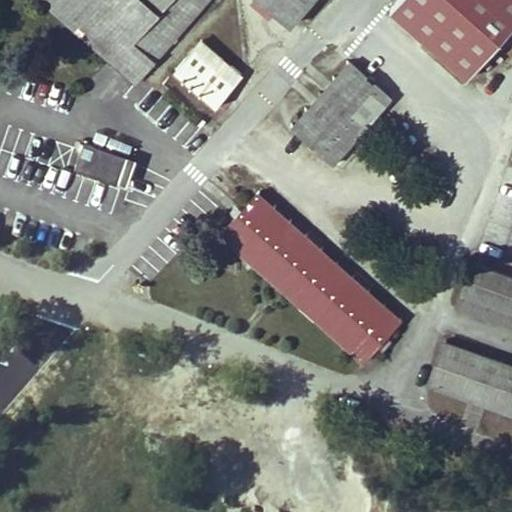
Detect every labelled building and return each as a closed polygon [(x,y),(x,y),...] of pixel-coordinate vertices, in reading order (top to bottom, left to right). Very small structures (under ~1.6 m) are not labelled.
[(121,69),(136,82),(207,0),(40,0),(99,50),(121,69)] [(264,0),(292,24),(312,0),(264,0)] [(511,0),(396,0),(390,7),(467,76),(511,24),(511,0)] [(224,56),(204,38),(175,70),(214,105),(233,83),(215,66),(224,56)] [(98,95),(121,69),(99,50),(76,76),(98,95)] [(242,73),(224,56),(215,66),(233,83),(242,73)] [(349,60),(292,123),(311,140),(337,163),(394,100),(349,60)] [(127,186),(137,159),(84,140),(74,168),(127,186)] [(511,165),(508,164),(463,291),(511,308),(511,165)] [(259,189),(219,233),(363,360),(402,317),(259,189)] [(511,325),(511,308),(463,291),(457,306),(511,325)] [(511,361),(448,339),(431,384),(511,412),(511,361)]
